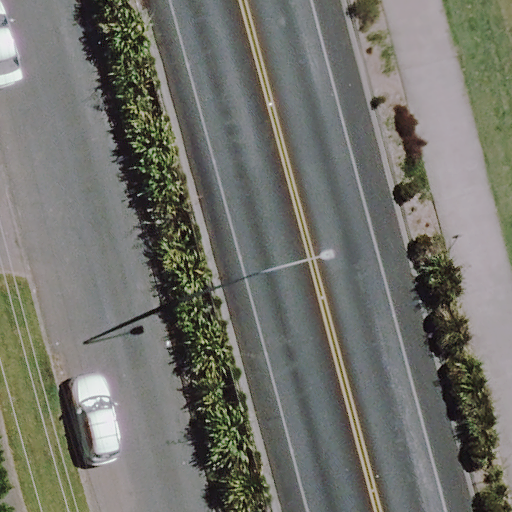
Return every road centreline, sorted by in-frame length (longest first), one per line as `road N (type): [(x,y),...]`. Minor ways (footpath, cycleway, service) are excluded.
road 1 (residential): [(163,511),(29,0)]
road 2 (primary): [(377,511),(247,0)]
